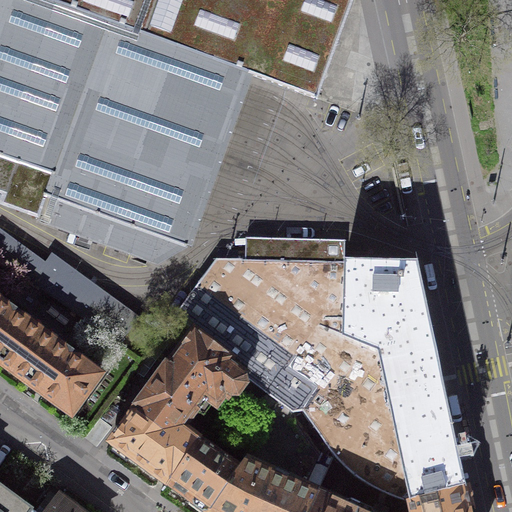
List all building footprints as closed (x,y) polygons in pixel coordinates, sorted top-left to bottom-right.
[(47,0),(0,0),(0,156),(18,163),(3,204),(38,217),(37,219),(159,263),(186,247),(197,214),(202,200),(208,185),(216,161),(217,158),(223,143),(228,128),(233,114),(243,86),(247,74),(248,72),(47,0)] [(47,0),(248,72),(247,74),(317,99),(337,45),(353,0),(47,0)] [(343,263),(344,241),(301,240),(245,239),(244,260),(343,263)] [(128,331),(138,318),(68,267),(50,292),(34,281),(45,266),(12,242),(2,257),(0,255),(0,256),(119,344),(128,331)] [(461,471),(455,444),(427,312),(417,265),(343,263),(244,260),(216,259),(174,316),(194,331),(232,359),(229,363),(241,372),(242,376),(278,402),(292,413),(303,411),(334,456),(341,463),(347,469),(354,475),(361,480),(370,486),(380,492),(387,495),(396,498),(403,500),(410,502),(465,487),(465,486),(464,486),(461,471)] [(0,361),(14,371),(41,334),(19,317),(20,315),(8,307),(7,308),(0,303),(0,361)] [(207,393),(203,397),(205,398),(216,406),(224,395),(234,395),(244,382),(242,376),(241,372),(229,363),(232,359),(194,331),(194,332),(192,333),(189,334),(186,337),(184,339),(183,341),(182,343),(181,345),(180,348),(180,350),(169,365),(207,393)] [(63,350),(41,334),(14,371),(42,392),(71,413),(99,376),(76,359),(77,357),(65,348),(63,350)] [(181,427),(183,427),(205,398),(203,397),(207,393),(169,365),(158,379),(154,381),(151,384),(147,390),(147,394),(134,412),(172,440),(181,427)] [(320,453),(292,413),(278,402),(243,450),(248,454),(244,460),(304,486),(314,465),(320,453)] [(169,484),(199,440),(183,427),(181,427),(172,440),(134,412),(125,424),(119,426),(112,436),(112,441),(111,442),(138,462),(169,484)] [(207,511),(209,511),(239,468),(201,441),(199,440),(169,484),(192,501),(207,511)] [(309,511),(318,493),(304,486),(244,460),(239,468),(209,511),(309,511)] [(34,509),(0,484),(0,511),(80,511),(60,496),(48,511),(35,511),(33,510),(34,509)] [(470,511),(465,487),(410,502),(410,504),(410,506),(410,508),(410,511),(470,511)] [(358,511),(359,511),(318,493),(309,511),(358,511)]
